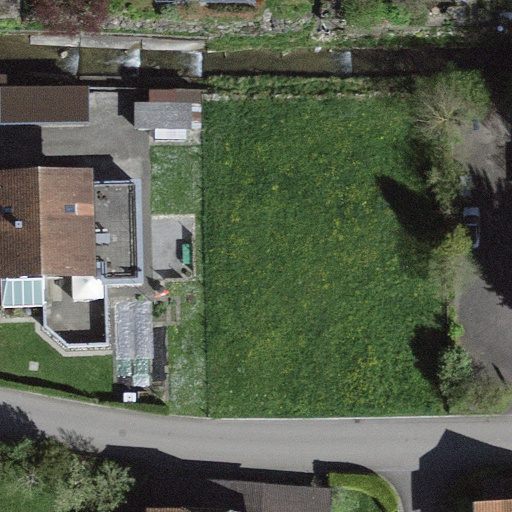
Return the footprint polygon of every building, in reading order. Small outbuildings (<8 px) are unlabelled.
[(0,79),(0,124),(87,124),(86,92),(4,92),(3,80),(0,79)] [(188,130),(188,105),(138,104),(138,130),(188,130)] [(44,307),(43,269),(103,268),(103,285),(141,284),(138,184),(0,188),(0,207),(3,308),(44,307)] [(511,511),(511,481),(487,482),(488,511),(511,511)] [(327,511),(328,498),(167,487),(164,511),(327,511)] [(145,511),(134,496),(110,511),(145,511)]
